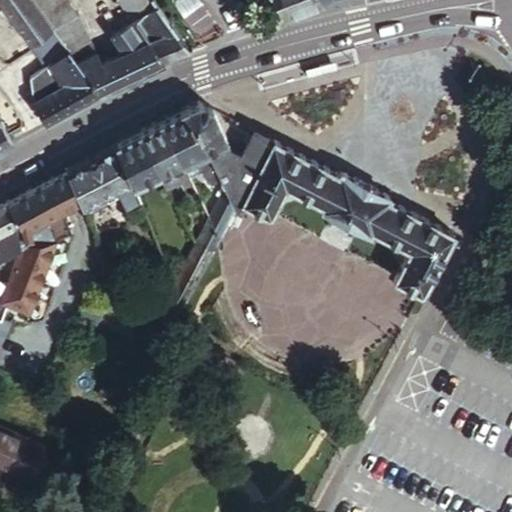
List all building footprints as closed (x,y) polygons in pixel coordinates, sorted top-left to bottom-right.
[(67,50),(31,0),(0,0),(31,42),(29,43),(45,65),(51,61),(67,50)] [(136,73),(187,50),(155,4),(130,19),(110,32),(121,48),(100,59),(79,15),(67,0),(31,0),(67,50),(98,92),(136,73)] [(116,0),(124,11),(142,0),(116,0)] [(151,0),(142,0),(124,11),(130,19),(155,4),(151,0)] [(284,12),(314,0),(275,0),(280,7),(284,12)] [(72,108),(98,92),(67,50),(51,61),(57,69),(51,73),(48,68),(30,80),(38,92),(33,96),(35,100),(32,101),(45,122),(54,117),(72,108)] [(51,61),(45,65),(26,77),(32,101),(35,100),(33,96),(38,92),(30,80),(48,68),(51,73),(57,69),(51,61)] [(259,168),(238,158),(233,156),(213,106),(199,100),(186,106),(207,148),(210,155),(215,165),(226,187),(238,207),(243,197),(259,168)] [(207,148),(186,106),(161,119),(182,161),(196,154),(207,148)] [(161,119),(140,129),(161,171),(167,185),(182,177),(185,183),(192,180),(188,172),(182,161),(161,119)] [(0,145),(12,139),(0,121),(0,145)] [(259,168),(276,135),(255,126),(238,158),(259,168)] [(140,129),(117,141),(134,184),(161,171),(140,129)] [(422,288),(453,229),(366,183),(276,135),(259,168),(243,197),(265,209),(272,212),(278,201),(289,181),(304,190),(326,201),(325,204),(334,209),(348,216),(361,223),(372,228),(373,225),(394,236),(411,245),(401,263),(396,274),(403,278),(405,279),(409,281),(414,283),(422,288)] [(134,184),(117,141),(66,168),(79,200),(81,204),(115,188),(121,202),(123,208),(141,200),(134,184)] [(210,155),(207,148),(196,154),(204,170),(215,165),(210,155)] [(66,168),(47,178),(61,209),(79,200),(66,168)] [(47,178),(3,202),(17,225),(13,227),(20,240),(4,279),(0,288),(0,300),(0,301),(12,305),(29,311),(57,241),(55,237),(70,230),(61,209),(47,178)] [(238,207),(226,187),(211,216),(222,237),(228,226),(233,216),(237,209),(238,207)] [(115,188),(81,204),(86,217),(121,202),(115,188)] [(17,225),(3,202),(0,203),(0,248),(7,244),(20,240),(13,227),(17,225)] [(211,216),(196,244),(207,265),(222,237),(211,216)] [(170,291),(181,314),(207,265),(196,244),(176,281),(170,291)] [(0,326),(2,327),(12,305),(0,301),(0,326)] [(0,463),(27,479),(44,448),(0,425),(0,463)]
